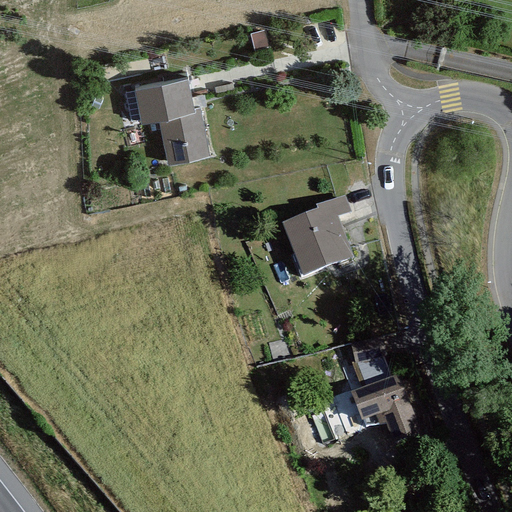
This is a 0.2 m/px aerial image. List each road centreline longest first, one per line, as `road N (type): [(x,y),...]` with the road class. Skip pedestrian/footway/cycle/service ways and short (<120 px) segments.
road 1 (unclassified): [(411,116),(397,134),(389,171),(404,253),(492,511)]
road 2 (unclassified): [(411,116),(370,64),(361,0)]
